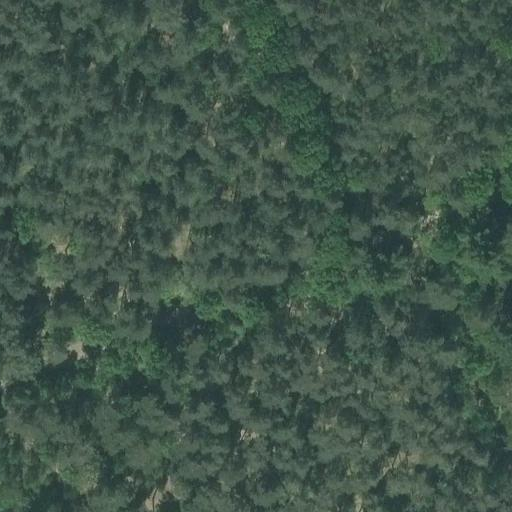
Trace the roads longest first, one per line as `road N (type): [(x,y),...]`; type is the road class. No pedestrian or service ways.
road 1 (track): [(233,291),(491,191)]
road 2 (track): [(233,291),(0,381)]
